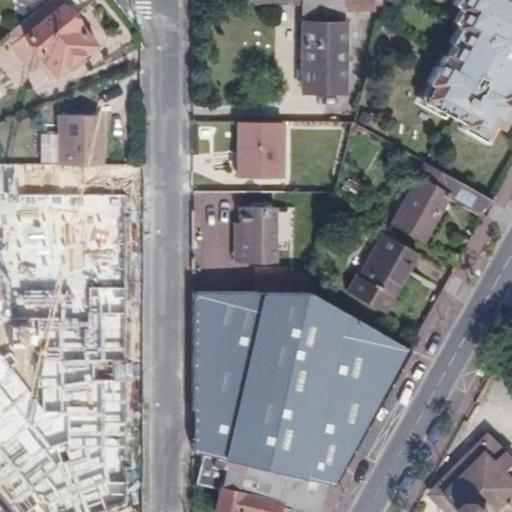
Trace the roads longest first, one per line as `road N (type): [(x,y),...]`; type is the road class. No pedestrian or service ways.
road 1 (residential): [(165,511),(167,0)]
road 2 (secondary): [(511,254),(367,511)]
